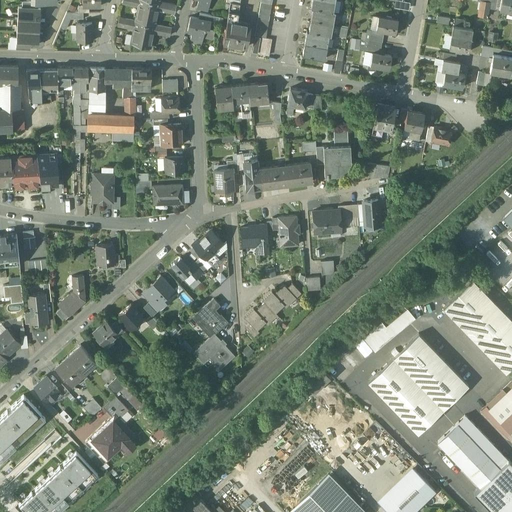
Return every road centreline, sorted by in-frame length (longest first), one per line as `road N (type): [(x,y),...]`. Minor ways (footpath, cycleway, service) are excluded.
road 1 (residential): [(0,396),(178,232)]
road 2 (residential): [(0,209),(78,223),(156,223),(178,232)]
road 3 (residential): [(199,209),(353,189)]
road 4 (residential): [(199,209),(194,62)]
